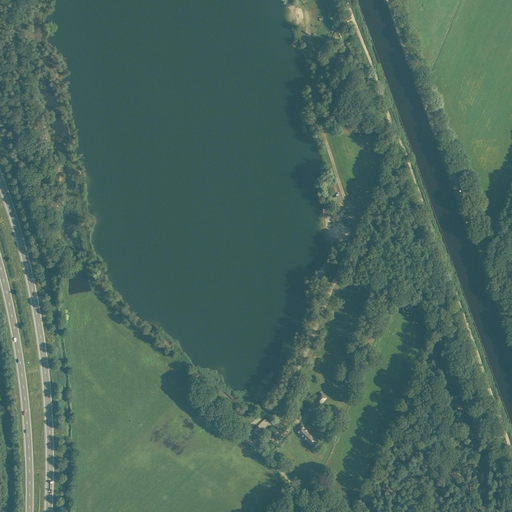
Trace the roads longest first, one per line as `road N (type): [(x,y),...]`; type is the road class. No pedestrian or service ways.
road 1 (track): [(345,0),(511,450)]
road 2 (track): [(387,0),(511,343)]
road 3 (trunk): [(47,511),(39,328),(0,181)]
road 4 (trunk): [(0,267),(24,399),(29,511)]
